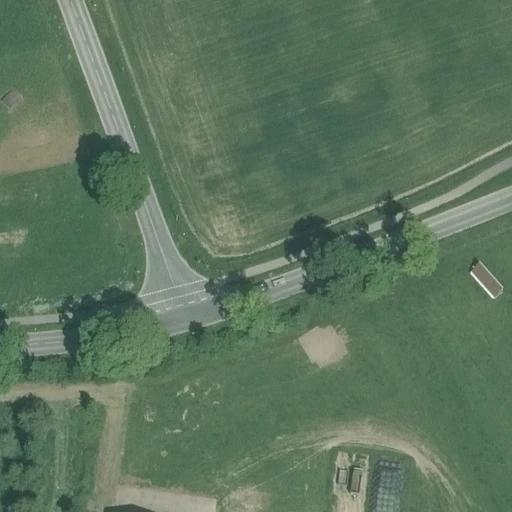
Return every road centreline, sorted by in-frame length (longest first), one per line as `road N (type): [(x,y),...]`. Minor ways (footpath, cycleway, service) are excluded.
road 1 (secondary): [(193,318),(75,0)]
road 2 (secondary): [(511,201),(193,318)]
road 3 (secondary): [(193,318),(97,340),(0,349)]
